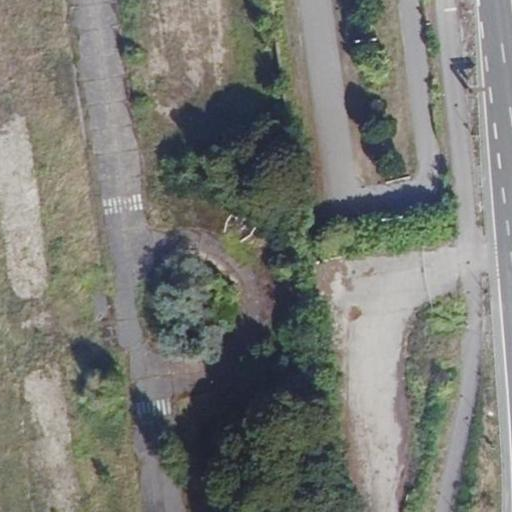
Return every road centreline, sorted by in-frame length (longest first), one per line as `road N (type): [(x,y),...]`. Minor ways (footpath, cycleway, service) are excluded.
road 1 (track): [(243,287),(220,251),(179,235),(157,238),(120,264),(108,308),(126,350),(166,371),(210,363),(239,331),(245,309)]
road 2 (track): [(100,0),(137,248)]
road 3 (track): [(144,364),(170,511)]
road 4 (primary): [(495,0),(511,131)]
